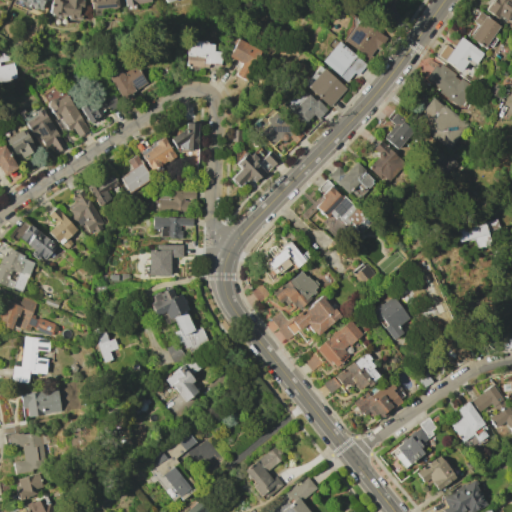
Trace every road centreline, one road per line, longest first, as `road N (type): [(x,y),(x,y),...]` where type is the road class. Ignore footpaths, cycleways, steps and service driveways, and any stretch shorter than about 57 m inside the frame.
road 1 (tertiary): [(444,0),(385,83),(231,245)]
road 2 (tertiary): [(231,245),(222,271),(226,299),(392,511)]
road 3 (residential): [(348,455),(450,384),(511,360)]
road 4 (residential): [(189,90),(214,98),(212,222),(231,245)]
road 5 (residential): [(0,214),(124,131)]
